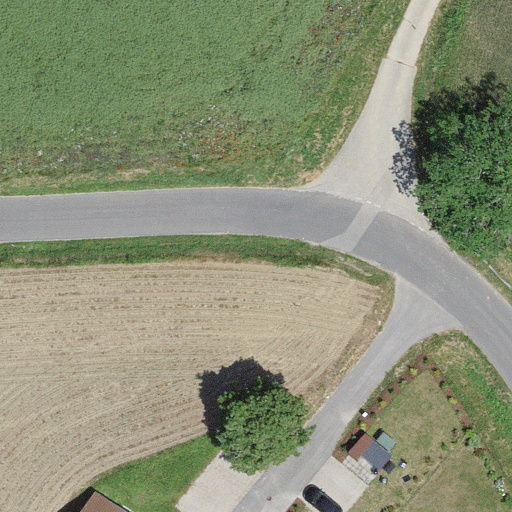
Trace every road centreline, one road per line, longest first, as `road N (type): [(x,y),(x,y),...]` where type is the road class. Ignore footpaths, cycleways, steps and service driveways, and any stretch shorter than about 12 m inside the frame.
road 1 (tertiary): [(0,221),(258,213),(364,228),(499,292),(511,314)]
road 2 (track): [(364,228),(383,104),(430,0)]
